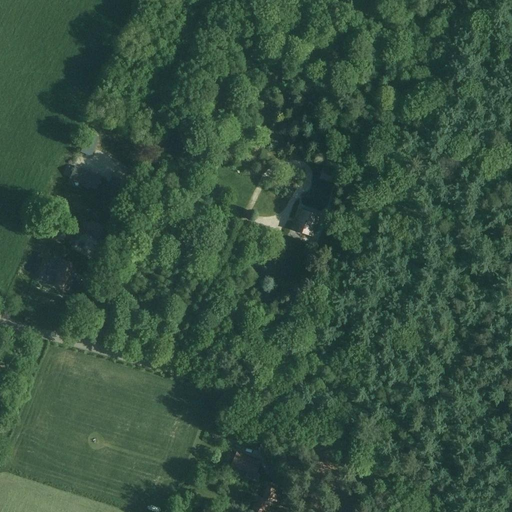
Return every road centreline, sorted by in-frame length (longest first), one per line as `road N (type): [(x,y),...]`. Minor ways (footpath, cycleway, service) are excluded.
road 1 (tertiary): [(412,511),(326,441),(256,400),(0,319)]
road 2 (track): [(511,265),(391,494)]
